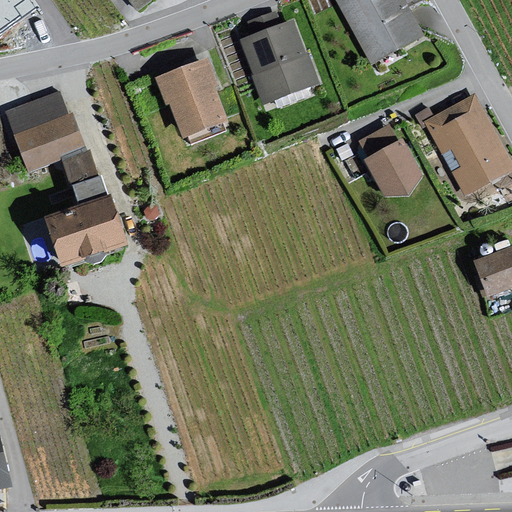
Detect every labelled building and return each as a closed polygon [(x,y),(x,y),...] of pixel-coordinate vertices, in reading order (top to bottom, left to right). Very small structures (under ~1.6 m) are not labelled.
[(153,0),(126,0),(136,13),(153,0)] [(401,0),(341,0),(334,4),(372,70),(423,45),(401,0)] [(293,25),(239,45),(261,112),(320,89),(311,60),(305,58),(293,25)] [(205,65),(155,83),(181,145),(225,129),(205,65)] [(5,112),(30,171),(85,147),(61,89),(5,112)] [(511,174),(511,168),(475,101),(426,127),(466,200),(511,174)] [(424,182),(388,130),(356,149),(387,200),(411,200),(424,182)] [(110,193),(45,216),(63,267),(128,244),(110,193)] [(511,245),(475,258),(488,294),(511,285),(511,245)] [(0,488),(10,486),(0,442),(0,488)]
